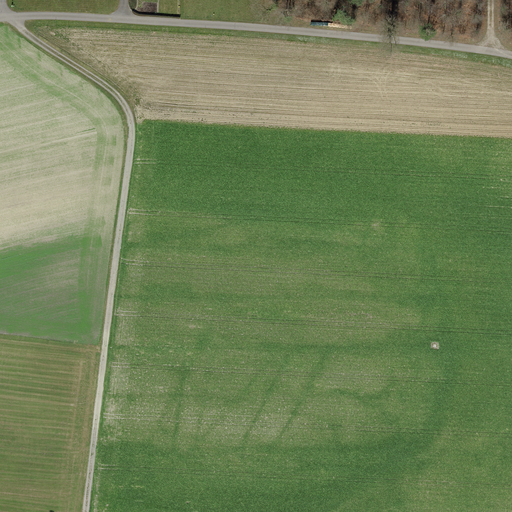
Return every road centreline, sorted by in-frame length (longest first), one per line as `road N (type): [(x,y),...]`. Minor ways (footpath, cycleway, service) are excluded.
road 1 (track): [(86,511),(132,124),(111,89),(3,16),(3,0)]
road 2 (track): [(511,56),(258,28),(0,17)]
